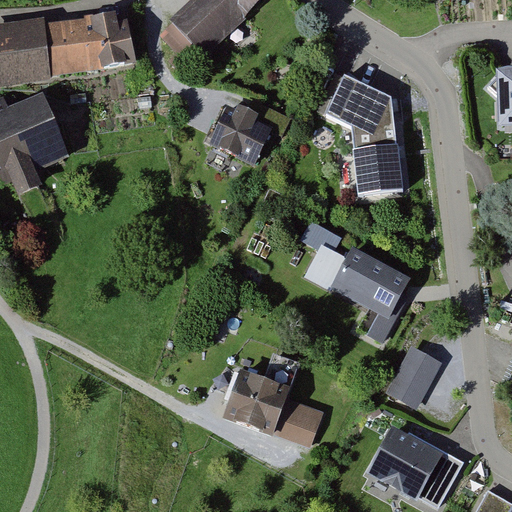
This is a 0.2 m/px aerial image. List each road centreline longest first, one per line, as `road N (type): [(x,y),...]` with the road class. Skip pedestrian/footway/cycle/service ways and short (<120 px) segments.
road 1 (residential): [(331,0),(399,45),(437,104),(478,427),(511,469)]
road 2 (track): [(0,298),(42,376),(49,435),(27,511)]
